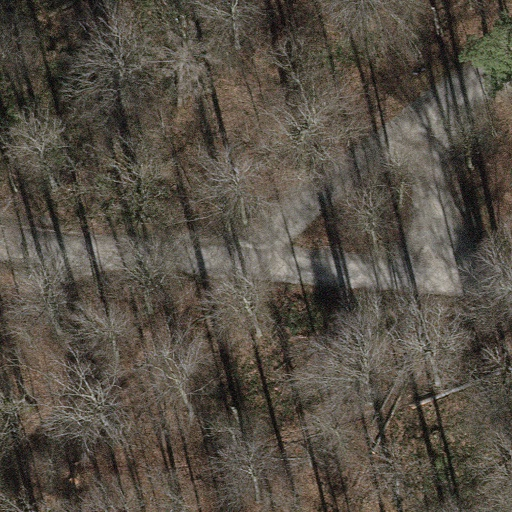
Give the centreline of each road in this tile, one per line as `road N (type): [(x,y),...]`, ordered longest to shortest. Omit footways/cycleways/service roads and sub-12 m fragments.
road 1 (track): [(0,245),(511,284)]
road 2 (track): [(511,68),(218,256)]
road 3 (track): [(431,122),(429,215),(464,278)]
